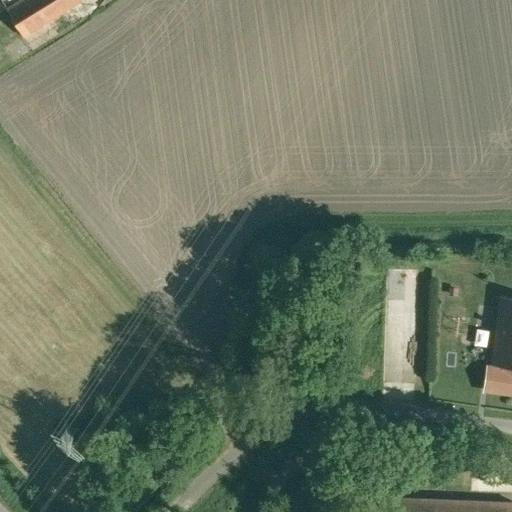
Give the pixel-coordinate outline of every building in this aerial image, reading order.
[(80,0),(20,0),(6,9),(23,36),(81,1),(80,0)] [(511,302),(503,302),(496,365),(511,366),(511,302)] [(334,511),(336,490),(299,488),(297,511),(334,511)] [(458,511),(459,500),(379,496),(378,511),(458,511)] [(511,511),(511,501),(459,500),(458,511),(511,511)]
